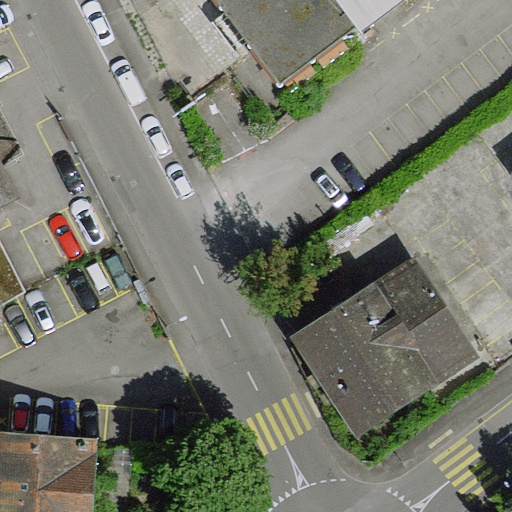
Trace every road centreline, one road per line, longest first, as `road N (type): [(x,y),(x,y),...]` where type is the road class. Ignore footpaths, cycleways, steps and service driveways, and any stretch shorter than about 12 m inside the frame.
road 1 (residential): [(318,511),(50,0)]
road 2 (unclassified): [(511,434),(416,511)]
